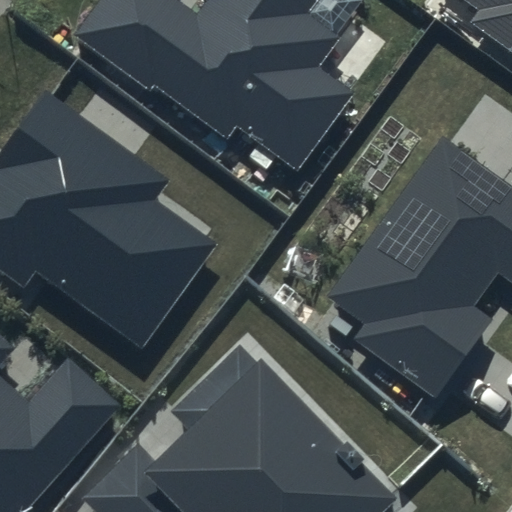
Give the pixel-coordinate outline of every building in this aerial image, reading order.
[(318,0),(206,0),(198,11),(182,0),(98,0),(73,35),(147,87),(150,82),(227,136),(236,123),(299,167),(353,91),(318,67),(340,35),(309,13),(318,0)] [(511,0),(469,0),(481,8),(472,21),(511,49),(511,0)] [(171,179),(47,90),(0,154),(0,268),(24,286),(35,271),(140,346),(215,242),(156,200),(171,179)] [(511,185),(444,136),(328,296),(365,322),(353,340),(434,398),(491,319),(474,306),(498,273),(511,282),(511,185)] [(0,334),(0,511),(25,511),(120,406),(66,358),(27,402),(0,378),(0,364),(15,348),(0,334)] [(257,364),(240,346),(175,410),(192,427),(157,461),(140,443),(82,500),(93,511),(383,511),(399,497),(261,359),(257,364)]
